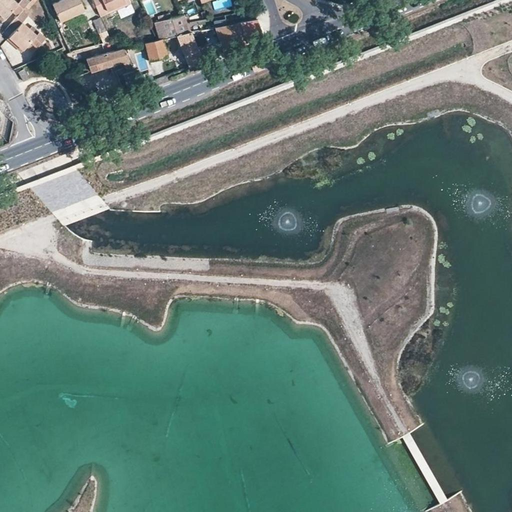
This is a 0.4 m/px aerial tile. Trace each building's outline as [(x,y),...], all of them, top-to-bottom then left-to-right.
[(17,10),(22,15),(24,13),(32,4),(26,0),(25,0),(20,6),(13,0),(0,0),(0,15),(7,21),(13,14),(17,10)] [(61,0),(53,4),(60,21),(85,10),(80,0),(61,0)] [(92,0),(100,17),(130,4),(128,0),(92,0)] [(13,14),(19,19),(22,15),(17,10),(13,14)] [(30,18),(24,13),(19,19),(14,24),(20,29),(17,32),(11,39),(25,52),(28,49),(35,55),(48,40),(41,34),(39,37),(32,31),(24,24),(30,18)] [(170,18),(162,20),(153,22),(158,38),(162,37),(175,34),(189,31),(183,15),(170,18)] [(92,21),(98,35),(105,31),(100,18),(92,21)] [(239,21),(247,42),(262,36),(256,18),(239,21)] [(247,42),(239,21),(213,26),(222,52),(247,42)] [(17,32),(20,29),(14,24),(11,27),(17,32)] [(39,37),(41,34),(34,28),(32,31),(39,37)] [(189,31),(175,34),(188,66),(202,60),(197,47),(190,30),(189,31)] [(162,37),(158,38),(144,42),(149,61),(168,56),(162,37)] [(22,55),(25,52),(11,39),(8,42),(22,55)] [(209,57),(212,56),(207,43),(197,47),(199,53),(207,50),(209,57)] [(137,44),(124,47),(126,53),(139,50),(137,44)] [(123,61),(129,60),(126,53),(124,47),(93,57),(97,69),(123,61)] [(202,60),(209,57),(207,50),(199,53),(202,60)] [(131,65),(125,67),(127,72),(122,75),(128,89),(139,85),(131,65)] [(19,73),(23,82),(28,80),(24,71),(19,73)]
